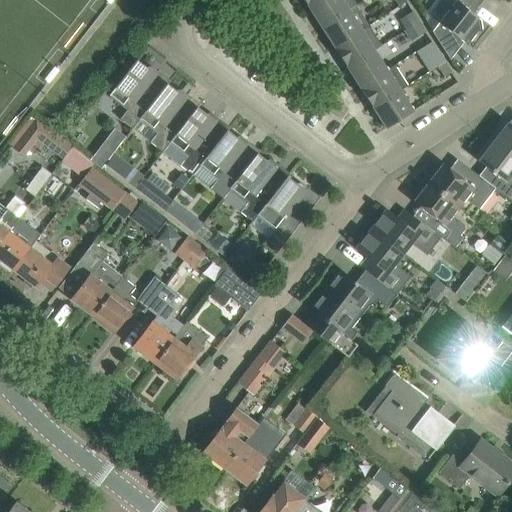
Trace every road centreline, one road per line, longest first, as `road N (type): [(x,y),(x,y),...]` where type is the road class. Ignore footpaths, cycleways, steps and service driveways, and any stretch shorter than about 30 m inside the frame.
road 1 (residential): [(169,440),(363,184)]
road 2 (residential): [(197,0),(181,23),(190,54),(363,184)]
road 3 (residential): [(169,440),(0,311)]
road 4 (tertiary): [(129,493),(0,379)]
road 5 (residential): [(363,184),(491,96)]
road 6 (residential): [(403,356),(511,435)]
